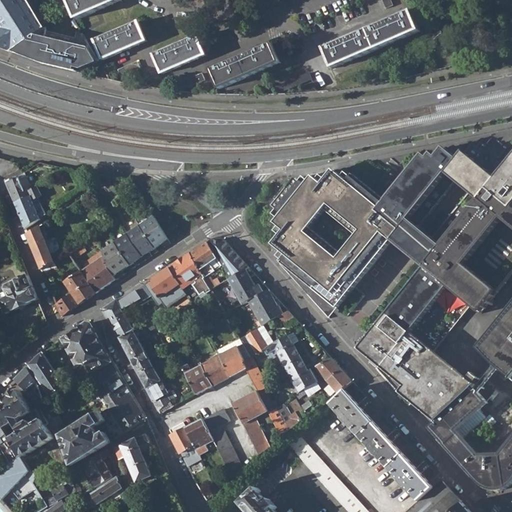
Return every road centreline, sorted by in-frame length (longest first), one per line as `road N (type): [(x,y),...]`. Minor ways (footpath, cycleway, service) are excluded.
road 1 (primary): [(307,119),(242,130),(171,127),(89,114),(0,86)]
road 2 (primary): [(307,119),(137,106),(0,69)]
road 3 (residential): [(334,345),(483,165)]
road 4 (primary): [(283,158),(511,112)]
road 5 (primary): [(0,115),(87,143),(226,161)]
road 6 (residential): [(92,309),(201,511)]
road 7 (residential): [(334,345),(490,511)]
road 8 (primary): [(511,81),(307,119)]
road 9 (residential): [(228,221),(334,345)]
road 10 (residential): [(228,221),(92,309)]
road 11 (primary): [(0,135),(130,160)]
